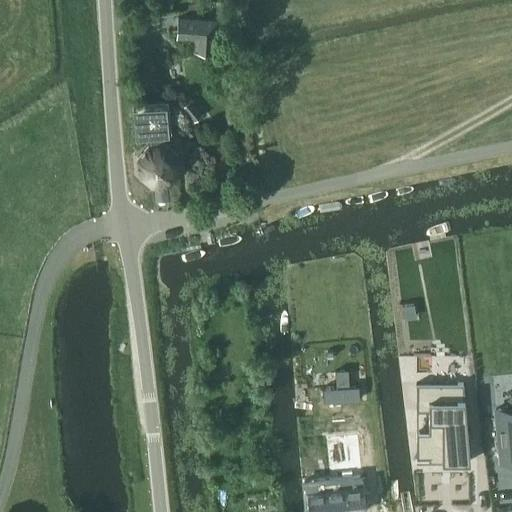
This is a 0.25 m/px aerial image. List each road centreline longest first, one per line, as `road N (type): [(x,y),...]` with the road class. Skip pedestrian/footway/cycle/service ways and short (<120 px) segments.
road 1 (residential): [(161,511),(125,226)]
road 2 (residential): [(125,226),(105,0)]
road 3 (track): [(490,511),(469,357)]
road 4 (track): [(511,100),(384,176)]
road 5 (unclassified): [(125,226),(256,203)]
